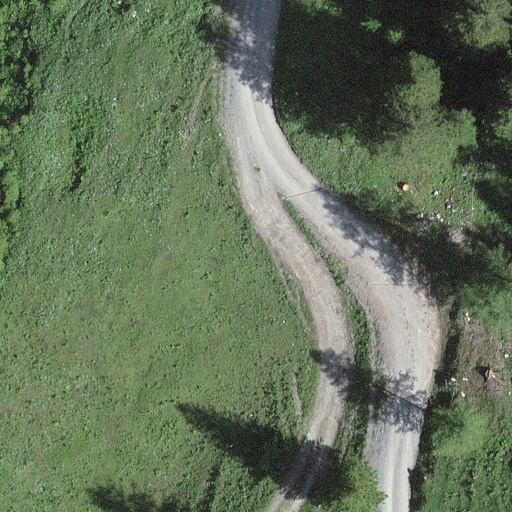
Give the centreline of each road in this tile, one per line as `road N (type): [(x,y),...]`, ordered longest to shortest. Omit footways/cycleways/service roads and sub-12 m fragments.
road 1 (track): [(257,0),(251,119),(274,173),(397,300),(410,390),(392,511)]
road 2 (track): [(274,173),(256,177),(317,303),(340,399),(287,511)]
